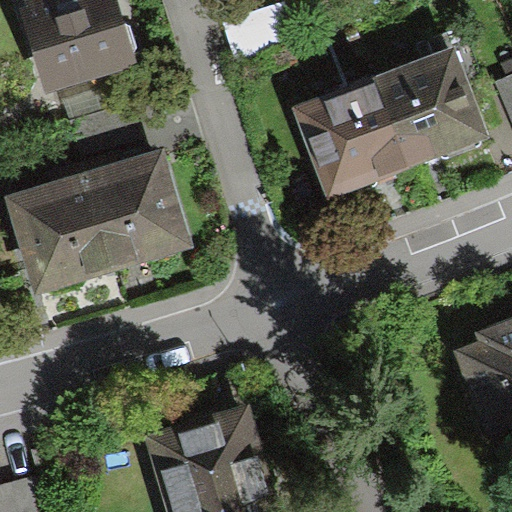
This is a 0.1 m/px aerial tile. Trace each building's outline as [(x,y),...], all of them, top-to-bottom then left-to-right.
[(118,0),(60,0),(25,10),(50,92),(139,66),(118,0)] [(454,49),(294,109),(327,198),(389,175),(428,160),(489,138),(454,49)] [(58,189),(16,200),(40,288),(189,247),(165,156),(111,171),(108,161),(107,157),(53,172),(55,180),(58,189)] [(481,341),(456,351),(492,437),(511,428),(511,317),(477,332),(481,341)] [(250,402),(146,436),(170,511),(253,511),(251,507),(281,497),(250,402)] [(51,511),(40,470),(0,480),(0,511),(51,511)]
